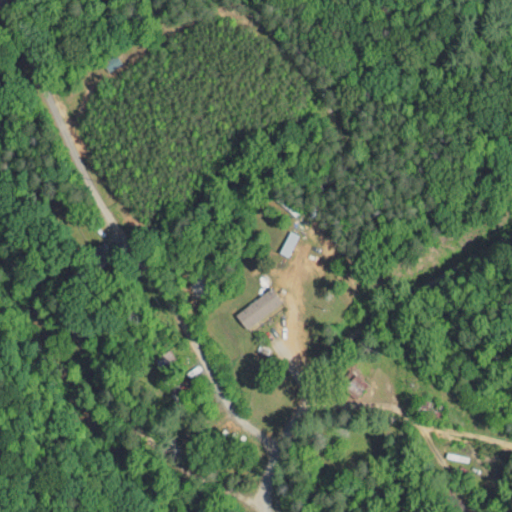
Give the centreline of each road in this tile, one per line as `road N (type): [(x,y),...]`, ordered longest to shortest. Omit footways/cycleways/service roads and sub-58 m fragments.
road 1 (residential): [(273,448),(228,401),(122,228),(4,0)]
road 2 (residential): [(267,511),(265,463),(336,348),(408,291),(511,238)]
road 3 (residential): [(308,403),(391,405),(427,426),(511,444)]
